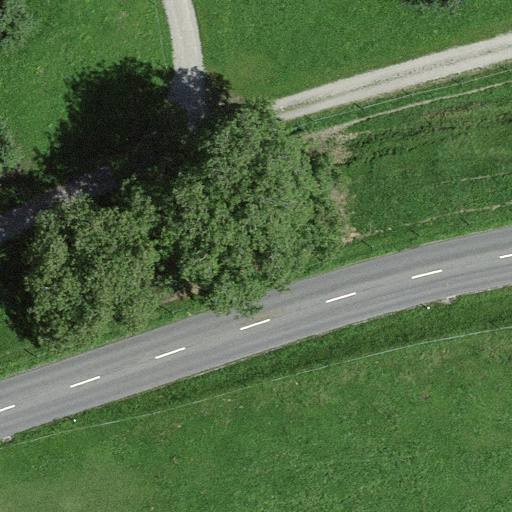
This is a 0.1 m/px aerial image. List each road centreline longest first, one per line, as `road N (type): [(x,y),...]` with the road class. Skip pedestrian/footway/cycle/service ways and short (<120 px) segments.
road 1 (track): [(0,233),(212,128),(511,47)]
road 2 (tertiary): [(0,411),(372,287),(511,257)]
road 3 (track): [(180,0),(212,128)]
